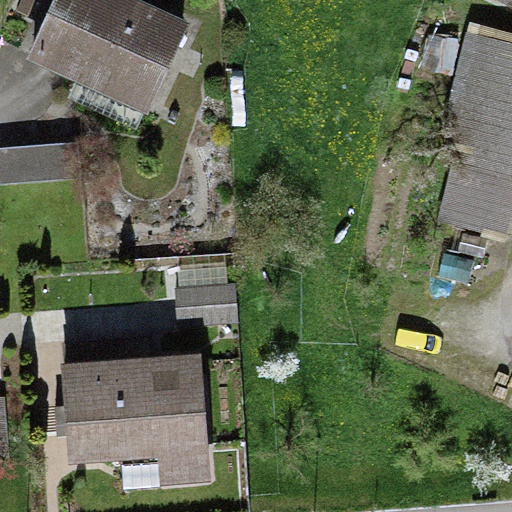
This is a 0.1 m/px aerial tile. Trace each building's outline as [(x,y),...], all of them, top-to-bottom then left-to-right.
[(184,31),(115,0),(52,0),(31,49),(151,103),(184,31)] [(511,39),(474,31),(452,127),(473,132),(454,218),(511,231),(511,39)] [(62,151),(0,155),(0,194),(64,189),(62,151)] [(244,283),(190,287),(193,331),(247,328),(244,283)] [(193,364),(55,375),(62,469),(200,459),(193,364)] [(14,397),(0,397),(0,462),(18,461),(14,397)]
